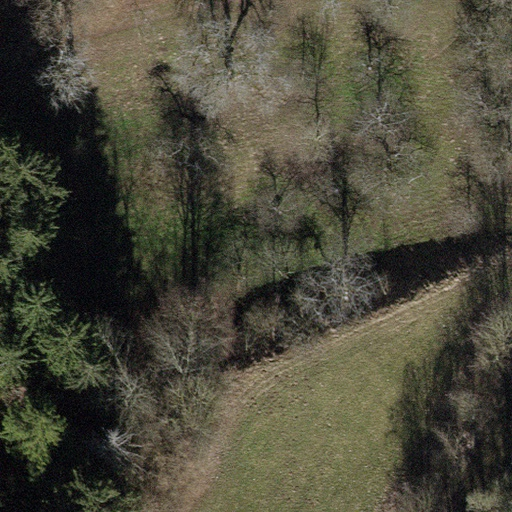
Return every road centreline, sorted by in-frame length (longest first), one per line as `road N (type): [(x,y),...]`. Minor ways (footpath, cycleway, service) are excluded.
road 1 (track): [(0,60),(61,39),(282,0)]
road 2 (track): [(327,0),(464,5),(511,40)]
road 3 (track): [(511,403),(461,511)]
